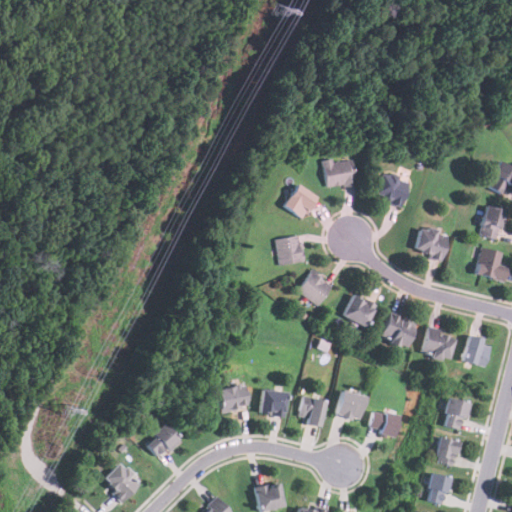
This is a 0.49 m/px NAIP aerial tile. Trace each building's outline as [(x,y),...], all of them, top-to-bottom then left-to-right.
[(321,161),(324,188),(354,185),(351,158),(321,161)] [(511,178),(511,170),(499,161),(484,184),(501,195),(511,178)] [(407,179),(379,171),(372,197),(400,204),(407,179)] [(279,205),(299,219),(314,197),(294,183),(279,205)] [(494,240),(503,210),(484,205),(476,234),(494,240)] [(412,254),(440,259),(445,232),(417,227),(412,254)] [(275,265),(301,260),(297,235),(271,239),(275,265)] [(505,269),(496,267),(500,253),(479,247),(471,273),(502,282),(505,269)] [(316,305),(330,284),(308,270),(295,291),(316,305)] [(362,327),(374,305),(351,293),(340,315),(362,327)] [(377,336),(403,348),(414,324),(388,312),(377,336)] [(446,361),(454,336),(426,327),(418,352),(446,361)] [(489,342),(466,337),(461,361),(484,366),(489,342)] [(215,389),(219,411),(246,407),(242,385),(215,389)] [(257,414),(283,416),(285,391),(260,389),(257,414)] [(363,396),(339,390),(333,415),(358,420),(363,396)] [(305,417),(304,424),(319,427),(324,400),(300,396),(296,415),(305,417)] [(441,425),(463,429),(469,403),(447,398),(441,425)] [(366,432),(393,436),(397,414),(370,410),(366,432)] [(142,444),(154,456),(163,448),(166,452),(178,441),(162,424),(142,444)] [(452,466),(458,442),(438,437),(432,461),(452,466)] [(100,480),(121,501),(138,483),(117,462),(100,480)] [(422,500),(440,505),(448,478),(429,472),(422,500)] [(252,488),(258,511),(282,505),(276,481),(252,488)] [(227,511),(217,497),(195,511),(227,511)]
